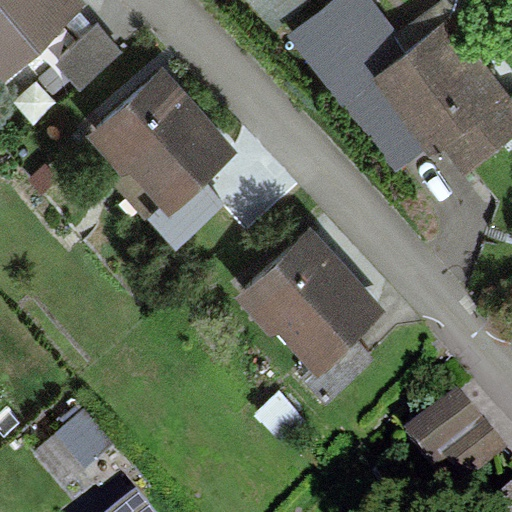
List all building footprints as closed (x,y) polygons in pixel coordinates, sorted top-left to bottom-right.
[(0,0),(0,59),(1,61),(72,0),(0,0)] [(263,0),(279,22),(310,0),(263,0)] [(380,0),(325,0),(293,25),(397,162),(433,134),(461,171),(511,132),(511,90),(482,50),(504,34),(478,0),(440,0),(426,11),(432,20),(409,37),(380,0)] [(58,52),(104,109),(147,71),(99,19),(58,52)] [(237,142),(162,59),(147,71),(104,109),(87,125),(119,161),(111,168),(176,240),(226,194),(205,171),(237,142)] [(380,300),(313,221),(236,286),(271,326),(280,319),(309,353),(302,359),(325,387),(371,348),(351,325),(380,300)] [(506,449),(459,392),(406,436),(453,493),(506,449)] [(85,405),(58,427),(86,461),(113,439),(85,405)] [(153,511),(137,493),(114,511),(153,511)] [(511,511),(511,493),(488,511),(511,511)]
